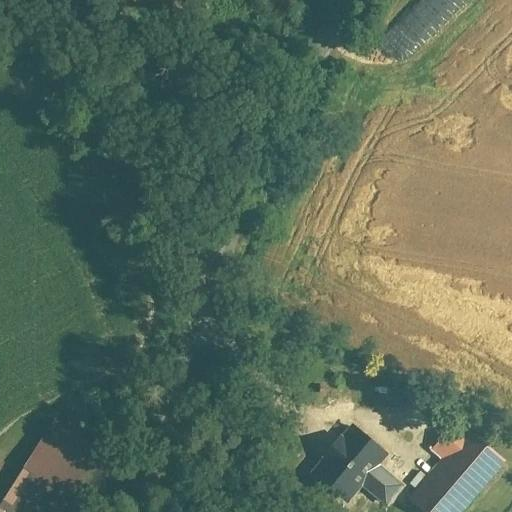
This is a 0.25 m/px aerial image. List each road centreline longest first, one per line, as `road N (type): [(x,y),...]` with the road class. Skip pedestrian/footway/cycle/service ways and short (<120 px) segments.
road 1 (residential): [(205,283),(69,83),(0,7)]
road 2 (residential): [(205,283),(346,0)]
road 3 (unknown): [(192,336),(313,409),(386,481)]
road 4 (residential): [(150,511),(205,283)]
